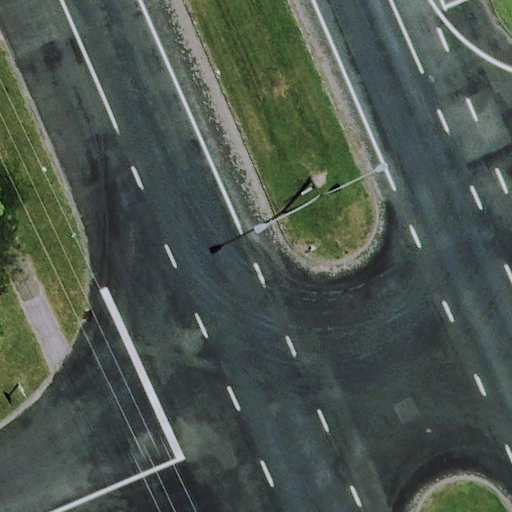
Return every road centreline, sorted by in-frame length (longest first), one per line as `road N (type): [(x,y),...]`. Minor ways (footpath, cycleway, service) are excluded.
road 1 (tertiary): [(250,428),(66,0)]
road 2 (residential): [(486,241),(250,428)]
road 3 (tertiary): [(383,0),(486,241)]
road 4 (residential): [(250,428),(57,511)]
